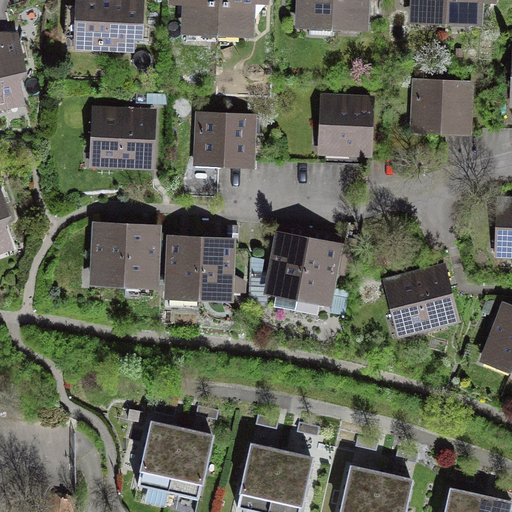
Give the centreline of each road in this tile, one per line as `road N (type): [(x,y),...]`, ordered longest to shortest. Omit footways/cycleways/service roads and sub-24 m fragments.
road 1 (residential): [(511,170),(440,191),(177,218)]
road 2 (residential): [(184,389),(277,401),(511,469)]
